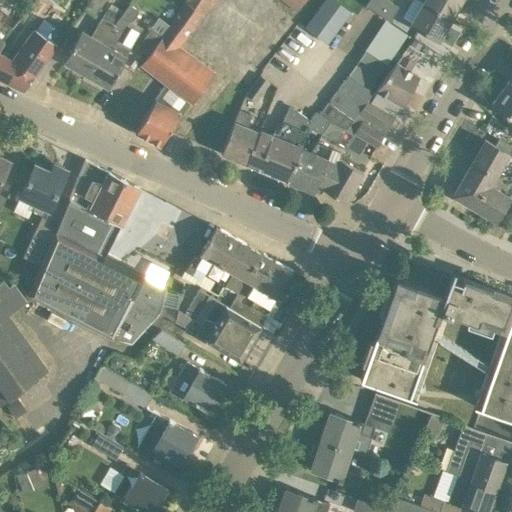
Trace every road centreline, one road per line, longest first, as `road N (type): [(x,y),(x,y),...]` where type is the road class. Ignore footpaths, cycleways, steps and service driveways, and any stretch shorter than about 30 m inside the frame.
road 1 (residential): [(0,99),(351,262)]
road 2 (residential): [(213,511),(351,262)]
road 3 (residential): [(388,204),(507,0)]
road 4 (residential): [(511,263),(388,204)]
